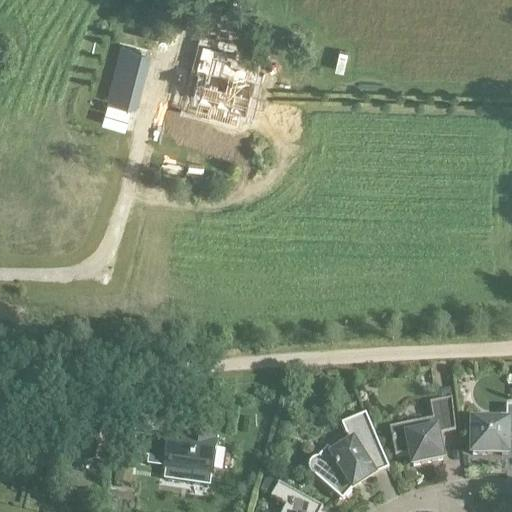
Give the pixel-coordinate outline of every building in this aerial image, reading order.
[(237,72),(231,71),(235,55),(215,50),(217,42),(188,35),(182,58),(190,60),(182,91),(196,95),(193,107),(222,114),(225,102),(229,103),(237,72)] [(119,67),(142,74),(146,57),(123,50),(119,67)] [(119,71),(114,93),(177,108),(182,86),(119,71)] [(142,133),(163,136),(165,119),(145,116),(142,133)] [(413,469),(442,463),(437,439),(455,435),(452,403),(430,408),(433,423),(390,432),(395,460),(411,457),(413,469)] [(472,457),(507,458),(508,442),(511,442),(511,410),(506,410),(506,421),(501,420),(500,426),(473,425),(472,457)] [(311,464),(309,467),(308,471),(309,475),(311,478),(314,480),(339,502),(344,502),(351,494),(351,490),(372,476),(365,464),(381,454),(366,418),(342,428),(350,448),(334,458),(327,451),(319,461),(311,464)] [(39,430),(22,428),(18,461),(35,463),(39,430)] [(77,429),(71,461),(105,466),(109,442),(111,442),(112,432),(89,428),(89,431),(77,429)] [(152,442),(149,460),(166,462),(165,470),(167,470),(192,474),(190,486),(209,489),(211,477),(212,477),(217,447),(211,446),(212,442),(188,439),(187,443),(169,440),(168,444),(152,442)] [(130,479),(116,477),(114,487),(129,490),(130,479)] [(284,511),(297,511),(303,501),(279,487),(271,502),(286,510),(284,511)]
